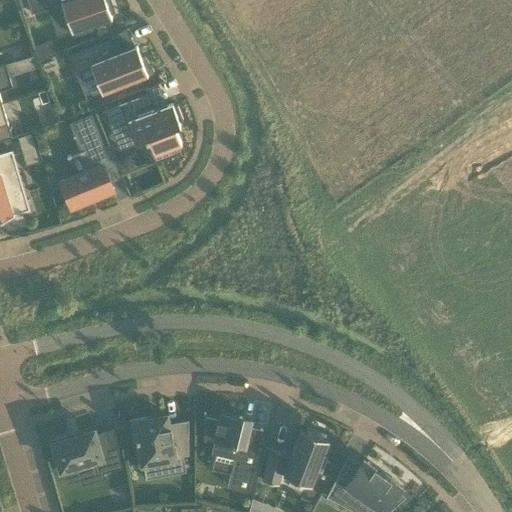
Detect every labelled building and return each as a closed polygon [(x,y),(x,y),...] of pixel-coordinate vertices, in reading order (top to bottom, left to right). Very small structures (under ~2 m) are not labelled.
[(110,0),(27,0),(31,13),(62,4),(71,31),(74,30),(76,35),(91,30),(89,25),(111,17),(110,13),(115,12),(110,0)] [(26,33),(22,22),(14,24),(18,36),(26,33)] [(68,53),(75,71),(91,65),(101,92),(134,79),(136,83),(154,72),(144,55),(141,56),(136,46),(123,51),(115,54),(110,39),(116,37),(117,39),(118,38),(117,36),(110,39),(68,53)] [(22,70),(39,63),(36,55),(19,61),(22,70)] [(49,101),(45,89),(38,92),(42,103),(49,101)] [(149,93),(104,110),(111,128),(128,121),(135,141),(145,137),(146,139),(149,138),(157,159),(178,151),(179,153),(180,153),(177,144),(181,143),(175,126),(180,123),(179,121),(183,120),(177,104),(173,105),(172,103),(167,105),(156,109),(149,93)] [(88,170),(76,175),(64,180),(60,181),(71,207),(88,200),(87,198),(96,194),(97,196),(114,189),(110,182),(103,163),(110,161),(104,146),(91,114),(69,123),(74,135),(73,136),(73,137),(75,136),(81,151),(79,152),(80,153),(85,151),(90,164),(86,166),(88,170)] [(31,133),(17,137),(21,148),(35,144),(31,133)] [(0,219),(13,216),(13,214),(30,209),(12,149),(0,153),(0,219)] [(231,471),(227,485),(248,490),(262,429),(249,426),(250,419),(221,412),(219,419),(205,415),(205,413),(204,413),(204,440),(206,440),(206,437),(213,439),(211,453),(217,455),(217,454),(234,458),(231,471)] [(184,455),(188,454),(188,424),(170,427),(168,427),(167,419),(153,422),(152,417),(149,418),(149,416),(128,420),(132,442),(138,441),(142,463),(144,463),(144,462),(159,460),(162,476),(186,471),(184,455)] [(299,428),(299,429),(299,430),(289,457),(285,455),(286,452),(287,451),(269,447),(269,448),(270,449),(262,479),(261,480),(279,485),(279,483),(278,483),(281,473),(282,473),(282,474),(311,485),(312,484),(311,483),(316,469),(320,471),(326,456),(322,454),(327,440),(328,441),(328,439),(323,437),(324,433),(306,427),(305,430),(299,428)] [(50,440),(55,457),(56,456),(60,470),(75,465),(77,471),(94,466),(96,474),(121,467),(114,428),(113,428),(113,430),(95,435),(93,430),(81,433),(80,431),(79,431),(79,434),(69,437),(69,434),(50,440)] [(399,490),(401,487),(397,484),(398,482),(386,474),(385,475),(379,470),(380,469),(368,460),(367,462),(363,459),(360,462),(348,455),(326,496),(356,511),(388,511),(405,497),(399,490)] [(252,498),(248,511),(258,511),(263,502),(252,498)]
